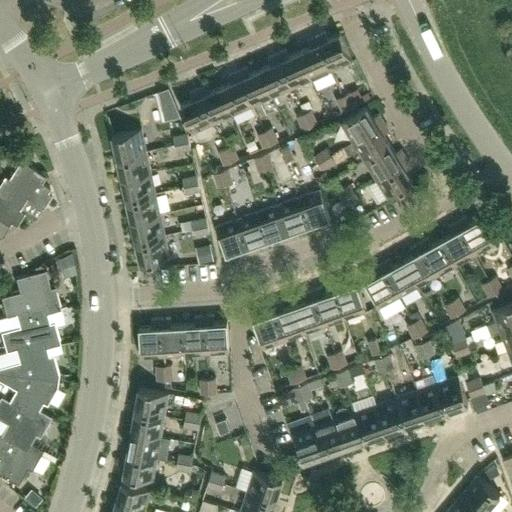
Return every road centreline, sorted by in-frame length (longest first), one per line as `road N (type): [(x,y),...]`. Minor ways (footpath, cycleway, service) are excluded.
road 1 (residential): [(99,299),(224,291),(247,268),(329,238),(367,246),(450,197),(356,28)]
road 2 (tertiary): [(66,511),(95,401),(99,299)]
road 3 (residential): [(511,186),(408,0)]
road 4 (residential): [(411,511),(433,489),(440,458),(457,435),(511,408)]
road 5 (tertiary): [(88,205),(44,89)]
road 6 (tertiary): [(144,42),(258,0)]
